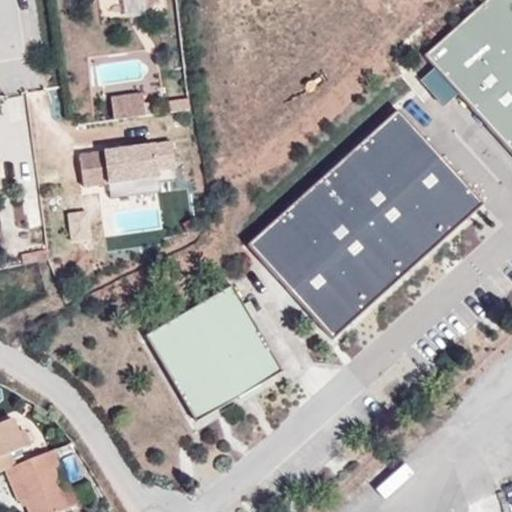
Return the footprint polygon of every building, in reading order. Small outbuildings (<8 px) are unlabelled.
[(511,0),(483,0),(427,52),(511,145),(511,0)] [(113,117),(144,112),(142,100),(141,90),(109,95),(113,117)] [(142,100),(144,112),(158,110),(156,98),(142,100)] [(409,118),(255,249),(337,346),(491,216),(409,118)] [(173,140),(104,148),(105,151),(79,154),(83,187),(160,177),(159,169),(176,167),(173,140)] [(231,285),(145,335),(196,421),(281,372),(231,285)] [(0,473),(6,471),(17,466),(13,454),(27,447),(20,431),(14,418),(0,423),(0,473)] [(20,431),(27,447),(32,444),(26,428),(20,431)] [(72,489),(56,451),(17,466),(6,471),(19,502),(25,499),(29,511),(61,511),(78,505),(72,489)] [(88,482),(72,489),(78,505),(95,498),(88,482)]
